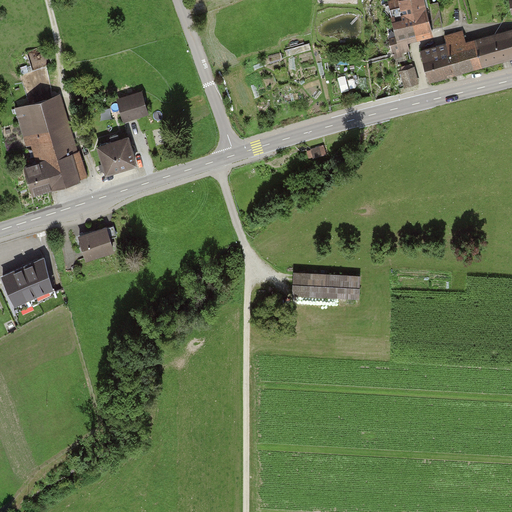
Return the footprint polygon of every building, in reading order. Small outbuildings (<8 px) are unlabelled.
[(418,32),(430,30),(423,0),(398,0),(389,2),(396,31),(394,32),(392,30),(389,35),(394,53),(409,49),(407,41),(409,41),(408,38),(419,36),(418,32)] [(447,44),(422,51),(429,78),(511,55),(511,31),(466,44),(463,32),(445,37),(447,44)] [(418,82),(412,64),(400,68),(406,86),(418,82)] [(142,93),(120,100),(125,117),(147,111),(142,93)] [(33,191),(85,176),(78,151),(72,152),(64,125),(62,125),(53,96),(17,107),(29,144),(39,141),(44,156),(31,160),(32,165),(25,167),(33,191)] [(112,141),(99,145),(107,171),(135,162),(127,136),(120,139),(119,134),(110,137),(112,141)] [(309,147),(311,155),(327,151),(325,143),(309,147)] [(114,225),(80,236),(87,257),(113,249),(110,237),(117,235),(114,225)] [(44,257),(3,276),(18,307),(54,291),(44,257)] [(364,277),(296,273),(295,296),(362,300),(364,277)]
